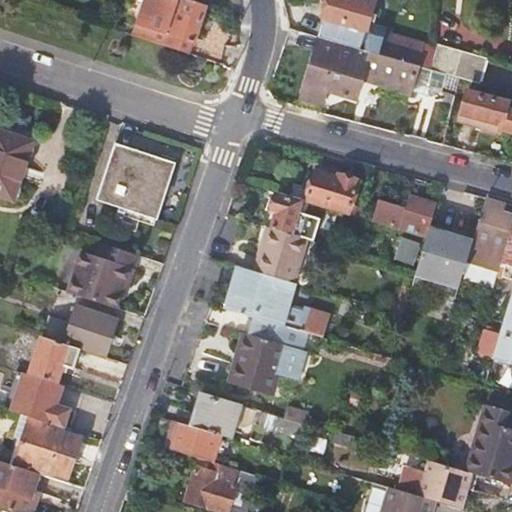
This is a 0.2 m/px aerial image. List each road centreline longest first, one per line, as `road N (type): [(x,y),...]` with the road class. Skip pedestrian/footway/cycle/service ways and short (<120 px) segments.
road 1 (residential): [(97,511),(235,120)]
road 2 (residential): [(235,120),(273,122),(511,187)]
road 3 (residential): [(0,57),(210,120),(235,120)]
road 4 (residential): [(235,120),(261,45),(260,0)]
